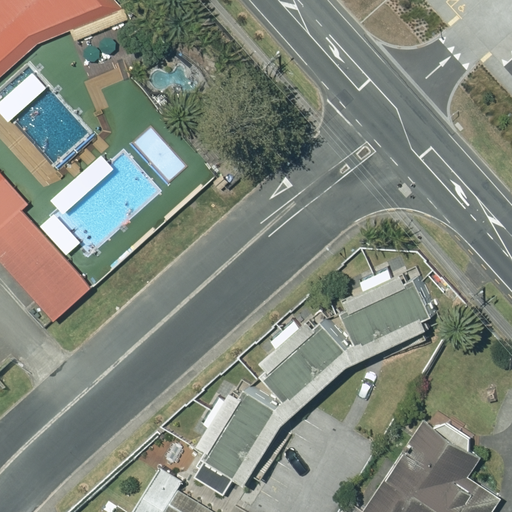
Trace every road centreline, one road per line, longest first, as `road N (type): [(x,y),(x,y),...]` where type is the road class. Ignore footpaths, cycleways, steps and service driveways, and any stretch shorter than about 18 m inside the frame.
road 1 (residential): [(0,478),(299,198),(402,120)]
road 2 (tertiary): [(511,247),(402,120)]
road 3 (tertiary): [(402,120),(293,0)]
